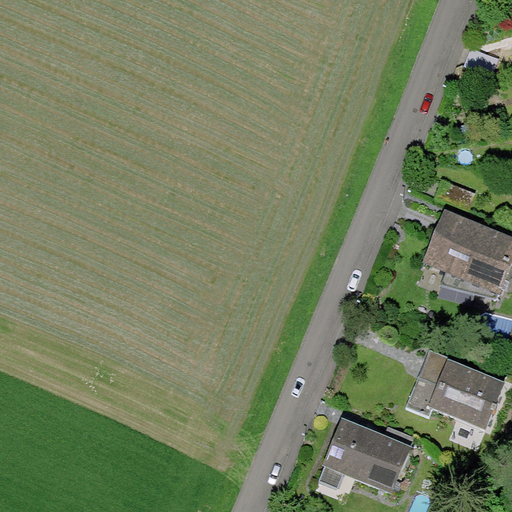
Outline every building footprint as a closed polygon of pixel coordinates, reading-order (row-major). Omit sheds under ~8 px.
[(498,60),(472,51),(465,68),(489,77),(492,76),(498,60)] [(467,212),(474,196),(443,184),(436,200),(467,212)] [(475,292),(495,301),(494,302),(496,302),(511,262),(511,247),(445,219),(434,247),(426,265),(428,265),(478,286),(475,292)] [(406,409),(429,418),(433,409),(485,431),(502,390),(448,367),(443,381),(440,387),(418,378),(406,409)] [(330,457),(326,467),(391,494),(414,440),(388,430),(382,443),(343,427),(330,457)] [(350,479),(328,470),(320,492),(342,500),(350,479)]
